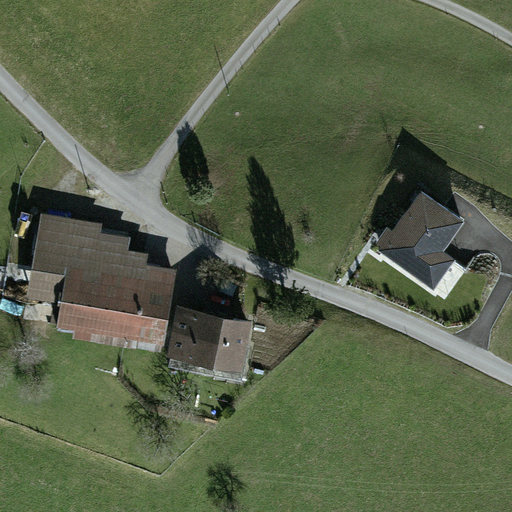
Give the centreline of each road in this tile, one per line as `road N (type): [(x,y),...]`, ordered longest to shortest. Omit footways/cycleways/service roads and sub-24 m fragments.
road 1 (residential): [(511,375),(188,234),(134,201)]
road 2 (residential): [(134,201),(290,0)]
road 3 (residential): [(134,201),(0,77)]
